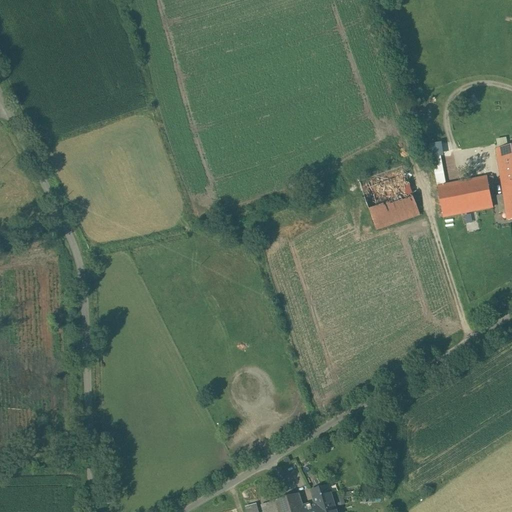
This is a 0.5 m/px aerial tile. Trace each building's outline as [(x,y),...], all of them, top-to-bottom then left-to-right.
[(511,146),(496,149),(508,219),(511,218),(511,146)] [(439,183),(449,182),(445,153),(435,154),(439,183)] [(418,213),(403,173),(361,188),(377,229),(418,213)] [(487,177),(437,187),(443,216),(492,207),(489,187),(487,177)] [(303,507),(304,511),(335,511),(328,486),(311,491),(315,503),(303,507)] [(276,502),(278,511),(304,511),(303,507),(299,495),(276,502)] [(278,511),(276,502),(262,506),(263,511),(278,511)]
